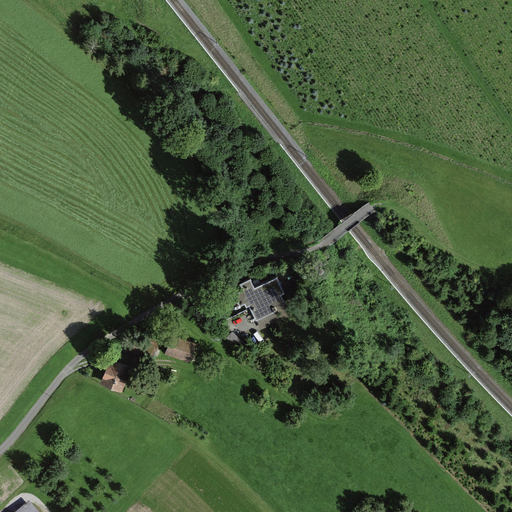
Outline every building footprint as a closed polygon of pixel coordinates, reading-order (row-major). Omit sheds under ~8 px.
[(251,300),(259,326),(291,316),(279,277),(255,284),(252,277),(241,280),(244,288),(236,291),(240,303),(251,300)] [(237,328),(228,339),(247,355),(256,345),(237,328)] [(189,361),(195,343),(169,334),(163,353),(189,361)] [(134,336),(129,347),(146,356),(152,345),(134,336)] [(130,366),(108,357),(98,382),(121,391),(130,366)] [(36,511),(27,502),(16,511),(36,511)]
